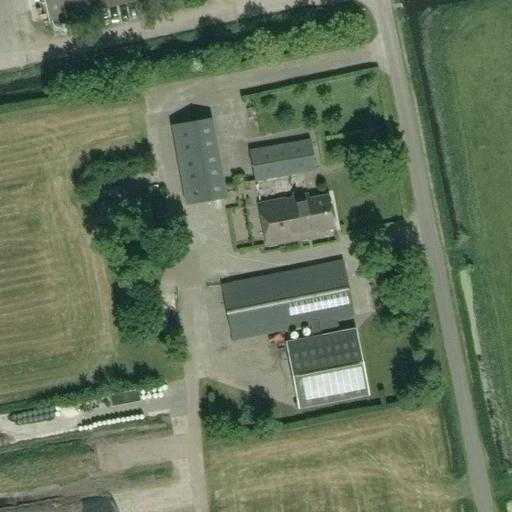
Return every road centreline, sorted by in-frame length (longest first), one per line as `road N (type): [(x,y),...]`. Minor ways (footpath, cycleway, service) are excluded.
road 1 (unclassified): [(482,511),(380,0)]
road 2 (track): [(290,0),(0,59)]
